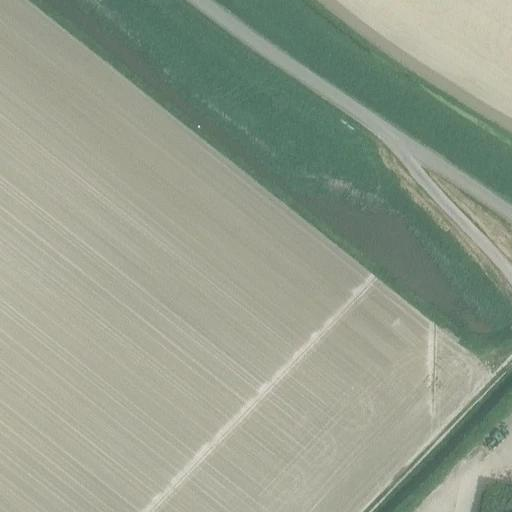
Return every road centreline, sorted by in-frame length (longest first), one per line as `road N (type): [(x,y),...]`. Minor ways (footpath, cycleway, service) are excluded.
road 1 (unclassified): [(511,216),(202,0)]
road 2 (track): [(511,431),(423,511)]
